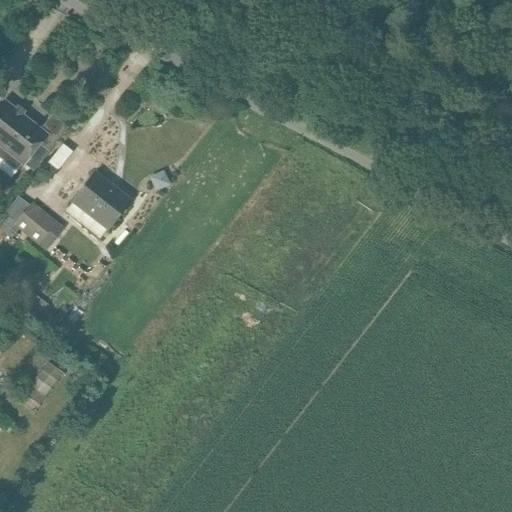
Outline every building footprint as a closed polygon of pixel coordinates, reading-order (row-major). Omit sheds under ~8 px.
[(41,131),(4,102),(0,107),(0,159),(16,172),(22,165),(24,167),(48,136),(41,131)] [(48,136),(24,167),(32,174),(71,124),(56,112),(41,131),(48,136)] [(62,146),(48,164),(57,171),(71,153),(62,146)] [(130,203),(94,175),(72,203),(108,231),(130,203)] [(6,216),(16,224),(30,207),(18,198),(4,215),(6,216)] [(55,224),(32,205),(30,207),(16,224),(15,226),(17,228),(39,245),(55,224)] [(16,224),(6,216),(0,223),(0,229),(9,237),(17,228),(15,226),(16,224)] [(63,231),(55,224),(39,245),(47,252),(63,231)] [(49,363),(24,400),(38,410),(63,372),(49,363)]
